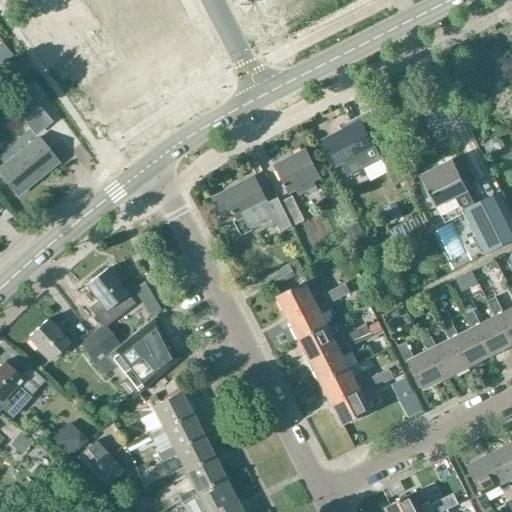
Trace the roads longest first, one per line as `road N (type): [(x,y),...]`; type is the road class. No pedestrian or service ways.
road 1 (residential): [(320,494),(148,164)]
road 2 (residential): [(320,494),(511,402)]
road 3 (tertiary): [(265,95),(454,0)]
road 4 (tertiary): [(0,289),(148,164)]
road 5 (tertiary): [(148,164),(265,95)]
